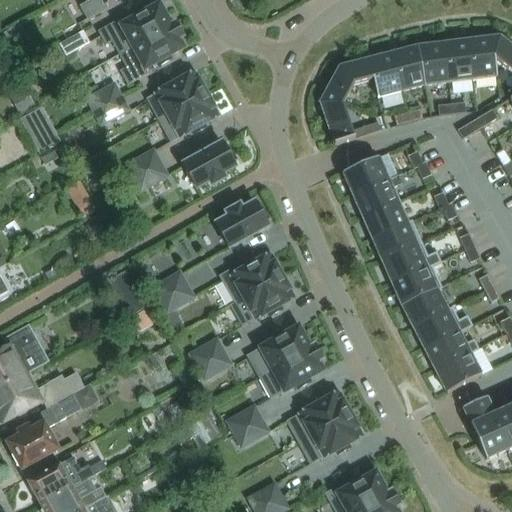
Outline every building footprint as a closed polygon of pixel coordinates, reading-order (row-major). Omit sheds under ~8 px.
[(89,0),(90,2),(80,8),(87,21),(106,10),(104,5),(113,0),(116,0),(118,2),(121,0),(89,0)] [(111,43),(119,56),(175,25),(171,27),(159,5),(144,14),(142,10),(130,17),(132,20),(120,27),(117,22),(98,33),(105,46),(111,43)] [(175,25),(119,56),(126,70),(120,73),(127,86),(147,75),(144,71),(156,64),(158,68),(170,61),(168,57),(183,49),(178,41),(183,39),(175,25)] [(12,31),(4,35),(12,50),(20,45),(12,31)] [(82,32),(59,46),(65,57),(89,44),(82,32)] [(511,75),(511,48),(499,38),(492,39),(494,62),(511,75)] [(497,78),(494,62),(492,39),(467,42),(472,81),(497,78)] [(443,45),(448,84),(472,81),(467,42),(443,45)] [(417,49),(424,87),(448,84),(443,45),(417,49)] [(417,49),(391,55),(401,93),(424,87),(417,49)] [(391,55),(368,61),(373,82),(372,82),(377,100),(401,93),(391,55)] [(353,87),(372,82),(373,82),(368,61),(339,69),(326,93),(344,103),(353,87)] [(146,101),(158,122),(206,96),(194,74),(179,82),(177,79),(165,85),(167,89),(155,96),(146,101)] [(88,101),(94,114),(120,99),(113,87),(88,101)] [(36,108),(26,89),(9,97),(19,117),(36,108)] [(326,93),(319,105),(334,147),(334,148),(347,143),(354,141),(367,137),(364,129),(351,133),(342,107),(344,103),(326,93)] [(206,96),(158,122),(169,141),(170,143),(178,139),(179,139),(191,132),(193,136),(205,129),(203,126),(218,118),(206,96)] [(94,114),(101,126),(127,111),(120,99),(94,114)] [(452,116),(465,115),(464,105),(451,106),(452,116)] [(438,118),(452,116),(451,106),(437,108),(438,118)] [(56,143),(38,111),(19,121),(37,153),(56,143)] [(409,124),(422,121),(419,111),(407,115),(409,124)] [(492,112),(480,119),(485,127),(497,120),(492,112)] [(396,128),(409,124),(407,115),(393,118),(396,128)] [(469,126),(474,134),(485,127),(480,119),(469,126)] [(377,125),(364,129),(367,137),(379,133),(377,125)] [(462,141),(474,134),(469,126),(457,133),(462,141)] [(224,149),(221,144),(182,166),(196,190),(208,183),(211,188),(225,180),(223,176),(235,169),(232,164),(237,161),(228,147),(224,149)] [(495,156),(502,168),(510,162),(503,151),(495,156)] [(57,160),(52,152),(40,159),(45,167),(57,160)] [(152,153),(127,168),(134,180),(159,166),(152,153)] [(416,169),(422,166),(417,154),(407,158),(413,171),(416,169)] [(352,197),(388,181),(378,159),(342,175),(352,197)] [(502,168),(509,179),(511,177),(511,165),(510,162),(502,168)] [(422,181),(431,177),(425,164),(422,166),(416,169),(422,181)] [(134,180),(140,192),(166,178),(159,166),(134,180)] [(397,203),(388,181),(352,197),(361,219),(397,203)] [(83,189),(79,182),(66,189),(70,197),(83,189)] [(442,210),(448,207),(442,195),(433,199),(439,212),(442,210)] [(96,212),(90,203),(78,210),(83,219),(96,212)] [(407,225),(397,203),(361,219),(371,241),(407,225)] [(265,223),(269,221),(261,206),(257,209),(254,204),(242,211),(239,206),(225,214),(228,218),(215,225),(229,250),(268,228),(265,223)] [(447,222),(456,218),(451,205),(448,207),(442,210),(447,222)] [(95,240),(105,227),(92,216),(81,229),(95,240)] [(371,241),(381,263),(421,245),(411,223),(407,225),(371,241)] [(459,240),(464,252),(474,248),(468,236),(459,240)] [(381,263),(391,285),(431,267),(432,268),(440,264),(436,254),(427,258),(421,245),(381,263)] [(470,265),(479,261),(474,248),(464,252),(470,265)] [(219,278),(234,304),(282,278),(269,256),(254,264),(252,261),(241,267),(243,271),(231,278),(228,273),(219,278)] [(6,266),(0,269),(0,276),(2,281),(11,276),(6,266)] [(401,308),(402,310),(437,292),(441,290),(432,268),(431,267),(391,285),(401,308)] [(53,270),(44,275),(48,281),(57,276),(53,270)] [(150,306),(129,270),(118,277),(138,313),(150,306)] [(153,290),(160,302),(185,287),(179,275),(153,290)] [(487,277),(478,281),(484,293),(493,289),(487,277)] [(294,299),(282,278),(234,304),(234,305),(230,308),(242,328),(254,321),(255,321),(267,314),(269,318),(281,311),(279,308),(294,299)] [(167,314),(192,300),(185,287),(160,302),(167,314)] [(484,293),(490,305),(499,301),(493,289),(484,293)] [(447,312),(437,292),(402,310),(413,331),(448,313),(447,312)] [(149,309),(137,316),(145,331),(157,324),(149,309)] [(451,309),(447,312),(448,313),(413,331),(424,352),(459,334),(459,335),(472,328),(467,318),(458,323),(451,309)] [(511,325),(509,319),(500,324),(506,336),(511,333),(511,325)] [(0,391),(26,377),(48,365),(27,327),(2,341),(7,350),(0,354),(0,391)] [(247,358),(258,379),(314,347),(310,350),(298,328),(283,336),(281,333),(269,340),(271,343),(259,350),(259,351),(247,358)] [(465,346),(459,335),(459,334),(424,352),(435,373),(470,355),(470,356),(478,351),(473,342),(465,346)] [(190,357),(197,369),(223,355),(216,343),(190,357)] [(314,347),(258,379),(270,400),(283,393),(283,394),(296,387),(298,390),(309,384),(307,380),(322,372),(318,363),(322,361),(314,347)] [(156,354),(148,359),(155,371),(163,367),(156,354)] [(197,369),(204,381),(229,367),(223,355),(197,369)] [(481,377),(470,356),(470,355),(435,373),(446,395),(481,377)] [(0,391),(0,425),(7,422),(7,421),(40,402),(45,412),(72,397),(72,396),(83,390),(75,375),(63,382),(60,377),(47,384),(48,385),(35,392),(26,377),(0,391)] [(72,396),(72,397),(45,412),(26,422),(28,425),(11,435),(11,436),(15,433),(18,438),(8,444),(14,456),(12,457),(17,467),(20,466),(22,470),(59,450),(47,429),(80,411),(82,414),(99,404),(90,386),(83,390),(72,396)] [(298,445),(350,416),(338,394),(323,402),(321,399),(309,405),(311,409),(298,416),(299,416),(286,424),(298,445)] [(508,451),(493,417),(494,416),(486,399),(462,409),(485,461),(508,451)] [(511,407),(494,416),(493,417),(508,451),(511,449),(511,407)] [(253,410),(228,424),(235,436),(260,422),(253,410)] [(362,438),(350,416),(298,445),(310,466),(323,459),(323,460),(335,453),(337,456),(349,449),(347,446),(362,438)] [(200,424),(205,433),(216,428),(211,418),(200,424)] [(210,442),(205,433),(200,424),(199,422),(187,429),(198,449),(210,442)] [(235,436),(241,448),(267,434),(260,422),(235,436)] [(176,492),(210,474),(204,462),(170,481),(176,492)] [(97,464),(88,469),(93,478),(102,474),(101,471),(97,464)] [(37,477),(29,482),(31,486),(30,489),(32,494),(36,495),(42,506),(50,501),(72,489),(72,490),(89,480),(93,478),(88,469),(87,467),(66,478),(59,465),(58,466),(37,477)] [(325,496),(333,511),(358,511),(392,493),(391,493),(387,495),(375,474),(362,482),(360,482),(358,479),(347,485),(349,489),(337,495),(334,491),(325,496)] [(50,501),(42,506),(43,508),(42,511),(82,511),(86,510),(86,511),(105,500),(93,478),(89,480),(72,490),(72,489),(50,501)] [(274,486),(248,501),(254,511),(256,511),(280,499),(274,486)] [(392,493),(358,511),(396,511),(395,509),(399,507),(392,493)] [(256,511),(284,511),(287,511),(280,499),(256,511)]
